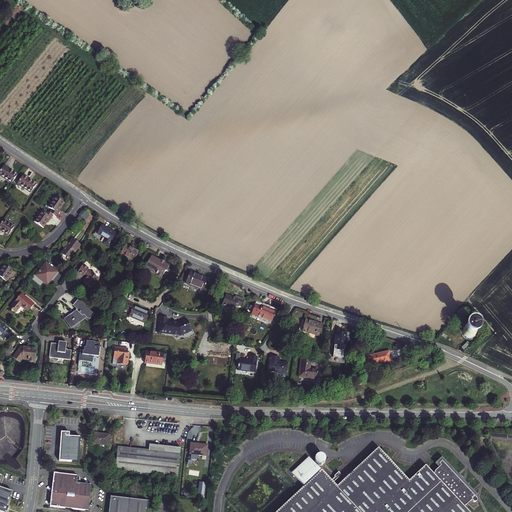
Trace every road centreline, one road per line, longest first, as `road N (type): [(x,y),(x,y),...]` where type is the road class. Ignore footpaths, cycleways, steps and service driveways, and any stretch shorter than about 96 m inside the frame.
road 1 (residential): [(85,199),(170,249),(460,361),(511,392)]
road 2 (primary): [(511,417),(158,409)]
